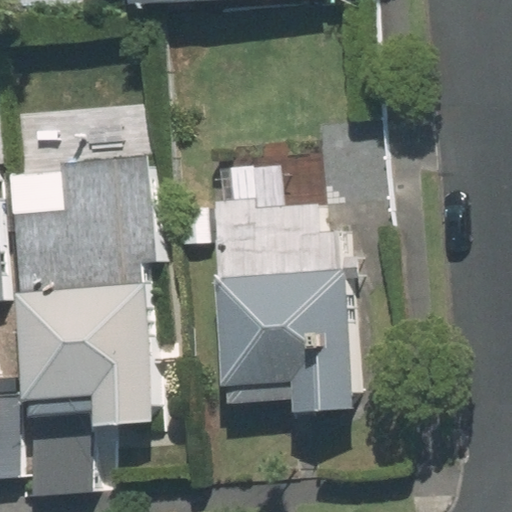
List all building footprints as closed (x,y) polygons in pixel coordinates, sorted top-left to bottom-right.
[(0,0),(0,15),(96,12),(95,0),(0,0)] [(66,127),(69,74),(27,71),(24,125),(66,127)] [(326,150),(227,160),(252,409),(308,404),(309,413),(387,405),(369,227),(334,230),(326,150)] [(170,157),(36,167),(53,413),(118,408),(119,425),(188,421),(170,157)] [(3,178),(0,178),(0,434),(24,433),(3,178)]
